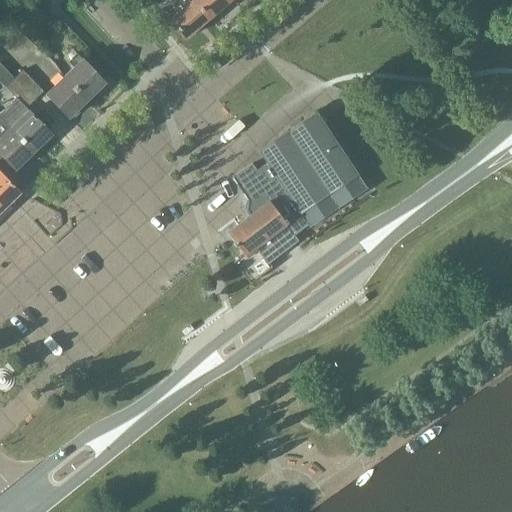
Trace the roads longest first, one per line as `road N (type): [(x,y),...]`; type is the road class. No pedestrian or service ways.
road 1 (primary): [(511,124),(15,492)]
road 2 (primary): [(36,511),(511,152)]
road 3 (unclassified): [(0,308),(104,215),(193,104)]
road 4 (unclassified): [(193,104),(314,0)]
road 5 (residential): [(193,104),(98,0)]
